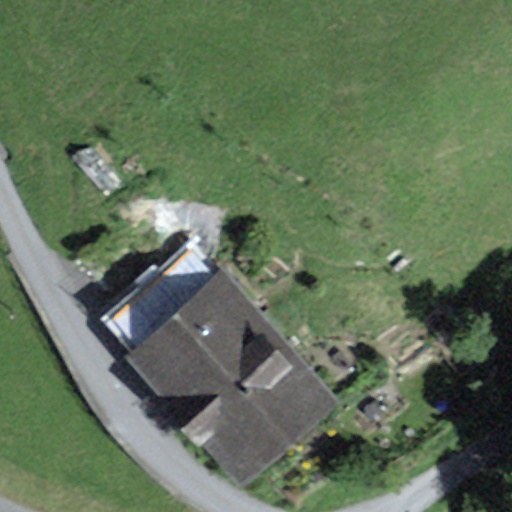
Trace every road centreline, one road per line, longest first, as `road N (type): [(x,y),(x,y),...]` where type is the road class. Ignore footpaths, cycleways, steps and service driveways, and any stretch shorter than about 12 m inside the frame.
road 1 (unclassified): [(0,175),(66,332),(134,430),(236,511)]
road 2 (track): [(398,511),(420,491),(511,445)]
